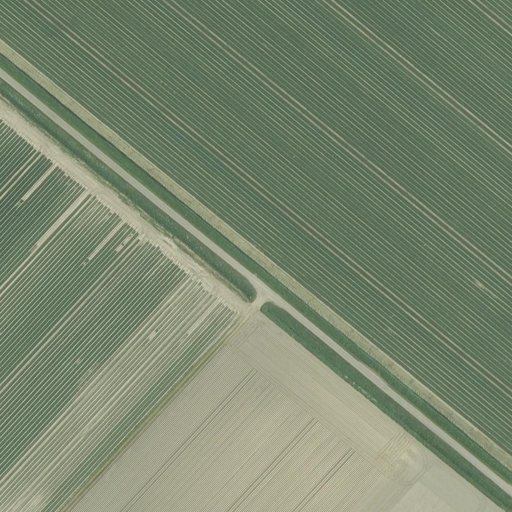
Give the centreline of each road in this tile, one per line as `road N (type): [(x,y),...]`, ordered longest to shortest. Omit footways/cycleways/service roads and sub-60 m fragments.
road 1 (unclassified): [(511,492),(0,73)]
road 2 (track): [(63,511),(267,291)]
